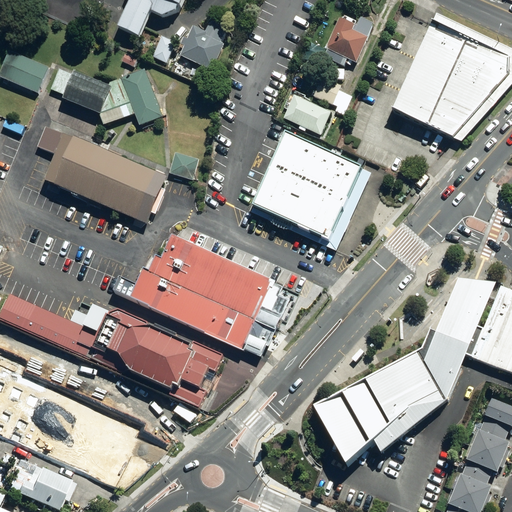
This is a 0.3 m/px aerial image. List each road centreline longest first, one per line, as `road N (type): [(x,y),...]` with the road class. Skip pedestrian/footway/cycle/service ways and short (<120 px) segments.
road 1 (secondary): [(352,309),(511,129)]
road 2 (secondary): [(209,454),(332,313),(352,309)]
road 3 (secondary): [(352,309),(349,326),(252,433),(233,468)]
